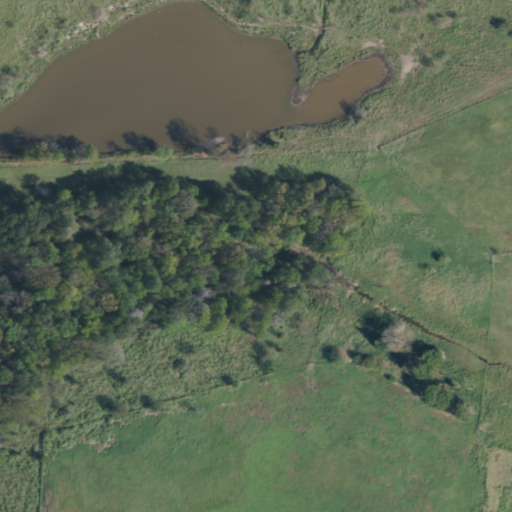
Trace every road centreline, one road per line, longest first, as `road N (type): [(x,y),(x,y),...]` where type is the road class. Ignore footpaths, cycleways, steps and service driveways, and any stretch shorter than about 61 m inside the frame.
road 1 (residential): [(257,180),(511,90)]
road 2 (residential): [(0,186),(112,201),(257,180)]
